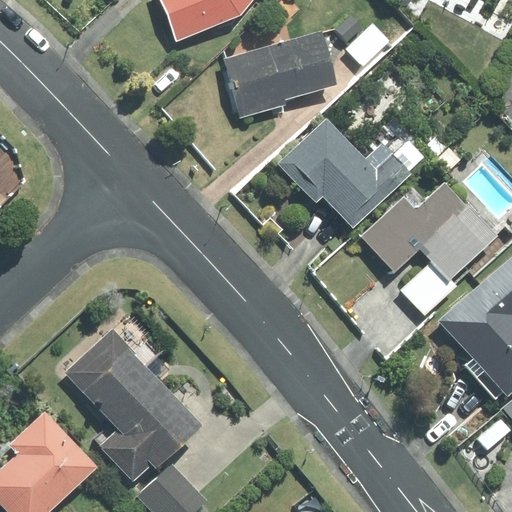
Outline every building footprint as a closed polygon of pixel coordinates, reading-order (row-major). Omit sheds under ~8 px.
[(151,0),(168,44),(237,14),(247,0),(151,0)] [(359,70),(382,44),(360,25),(337,50),(359,70)] [(217,59),(233,121),(280,109),(279,103),(328,91),(313,34),(217,59)] [(354,161),(319,120),(271,162),(307,204),(312,199),(341,232),(404,178),(374,144),(354,161)] [(432,137),(422,148),(436,161),(430,167),(442,178),(458,161),(432,137)] [(396,293),(420,319),(454,286),(446,278),(489,237),(438,183),(412,208),(399,195),(354,238),(389,275),(412,252),(425,265),(396,293)] [(511,257),(508,254),(431,323),(464,360),(456,367),(491,406),(511,387),(511,257)] [(86,446),(148,511),(190,511),(201,502),(162,459),(195,428),(106,332),(60,376),(107,426),(86,446)] [(0,449),(7,457),(0,462),(0,511),(40,511),(84,473),(33,416),(0,445),(0,449)]
